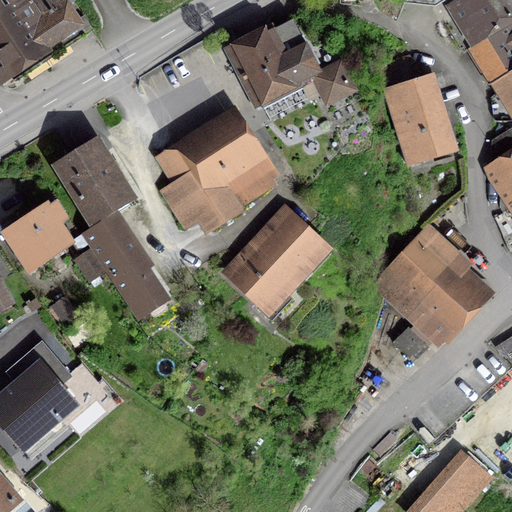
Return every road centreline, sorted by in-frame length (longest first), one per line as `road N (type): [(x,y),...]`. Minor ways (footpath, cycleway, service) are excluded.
road 1 (residential): [(511,300),(357,445),(308,511)]
road 2 (tertiary): [(10,125),(226,0)]
